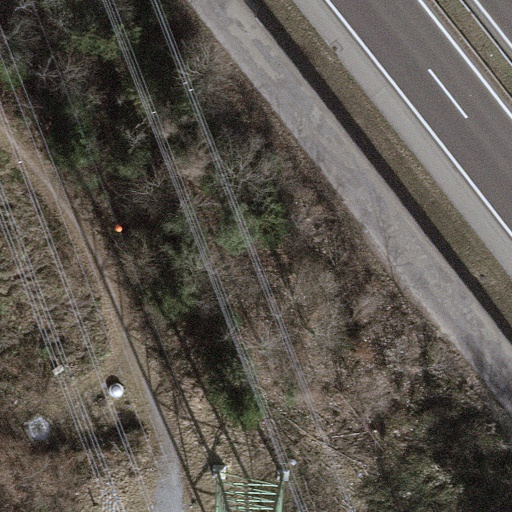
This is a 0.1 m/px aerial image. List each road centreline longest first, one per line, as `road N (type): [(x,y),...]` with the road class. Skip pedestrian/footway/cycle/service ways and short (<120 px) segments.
road 1 (unclassified): [(212,0),(511,391)]
road 2 (motorway): [(371,0),(511,177)]
